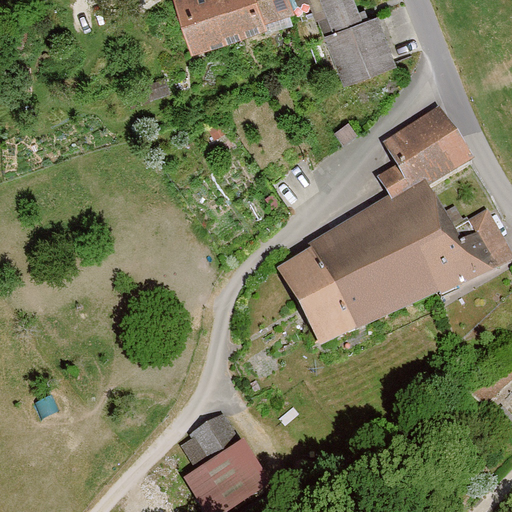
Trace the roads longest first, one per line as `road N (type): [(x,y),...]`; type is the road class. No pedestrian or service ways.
road 1 (track): [(441,63),(311,213),(246,269),(224,311),(201,398),(98,511)]
road 2 (residential): [(415,0),(511,212)]
